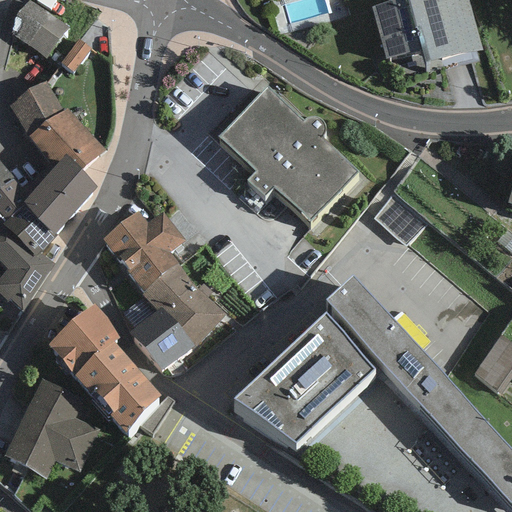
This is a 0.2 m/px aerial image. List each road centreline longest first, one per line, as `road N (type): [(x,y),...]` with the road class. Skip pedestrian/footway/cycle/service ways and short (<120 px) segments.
road 1 (residential): [(350,511),(173,398),(124,337),(79,252)]
road 2 (residential): [(511,117),(447,124),(378,110),(205,15),(159,3)]
road 3 (unknown): [(173,398),(340,269),(379,273),(427,299),(460,334)]
road 4 (residential): [(79,252),(126,180),(159,3)]
road 5 (residential): [(0,391),(79,252)]
